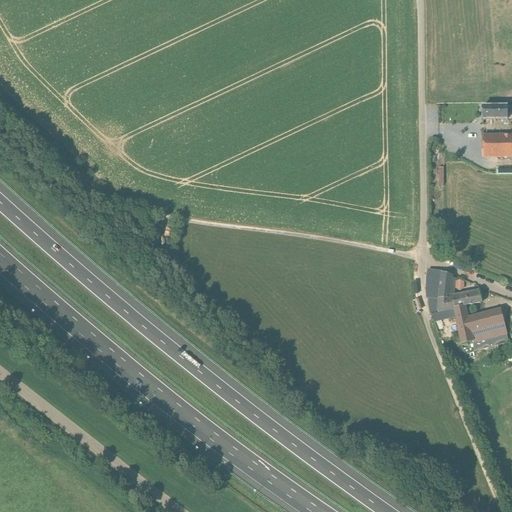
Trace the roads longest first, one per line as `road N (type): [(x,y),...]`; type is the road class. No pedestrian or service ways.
road 1 (track): [(500,511),(424,314),(419,257),(128,208)]
road 2 (motorway): [(391,511),(234,395),(0,195)]
road 3 (motorway): [(0,258),(210,435),(318,511)]
road 4 (unclassified): [(419,257),(420,0)]
road 5 (tertiary): [(0,374),(179,511)]
